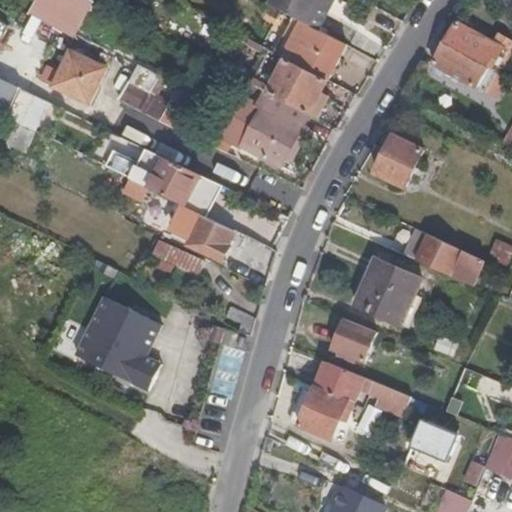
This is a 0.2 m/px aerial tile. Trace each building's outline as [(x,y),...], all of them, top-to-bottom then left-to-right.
[(50,26),(65,0),(36,0),(27,14),(50,26)] [(289,17),(308,27),(314,30),(328,0),(271,0),(268,6),(289,17)] [(303,37),(308,27),(289,17),(284,27),(303,37)] [(456,21),(443,43),(495,72),(508,50),(456,21)] [(327,80),(344,46),(314,30),(296,64),(327,80)] [(483,93),(495,72),(443,43),(430,65),(483,93)] [(327,80),(296,64),(264,47),(246,82),(265,92),(308,115),(316,119),(327,97),(320,93),(327,80)] [(68,52),(51,88),(86,105),(103,69),(68,52)] [(117,101),(176,129),(181,118),(164,110),(167,104),(146,94),(154,77),(133,67),(117,101)] [(25,91),(0,78),(0,113),(10,119),(25,91)] [(282,166),(308,115),(265,92),(258,107),(244,100),(226,135),(243,144),(242,146),(282,166)] [(391,139),(374,173),(404,187),(421,153),(391,139)] [(182,207),(197,176),(162,159),(145,190),(182,207)] [(226,168),(219,182),(244,193),(250,179),(226,168)] [(224,244),(230,231),(201,217),(187,243),(219,261),(228,246),(224,244)] [(245,221),(238,234),(262,246),(268,233),(245,221)] [(471,285),(482,260),(426,235),(414,261),(471,285)] [(195,273),(202,259),(156,237),(150,251),(195,273)] [(511,245),(497,239),(488,258),(507,267),(511,256),(511,245)] [(374,261),(356,306),(403,325),(421,279),(374,261)] [(150,393),(163,365),(148,358),(164,325),(105,296),(75,358),(150,393)] [(236,330),(247,336),(252,317),(228,306),(223,316),(238,323),(236,330)] [(363,360),(375,332),(342,318),(329,351),(356,362),(358,357),(363,360)] [(208,341),(218,344),(223,329),(212,326),(208,341)] [(439,336),(435,349),(454,355),(458,342),(439,336)] [(405,408),(411,396),(322,359),(311,384),(301,381),(286,418),(331,437),(345,407),(349,409),(358,388),(377,396),(405,408)] [(373,406),(402,416),(405,408),(377,396),(373,406)] [(424,425),(410,459),(439,470),(452,436),(424,425)] [(511,455),(511,438),(499,433),(492,447),(511,455)] [(470,462),(465,485),(481,489),(486,466),(470,462)] [(327,511),(341,486),(331,480),(313,511),(327,511)] [(374,511),(379,505),(341,486),(327,511),(374,511)] [(443,492),(438,511),(469,511),(472,499),(443,492)]
